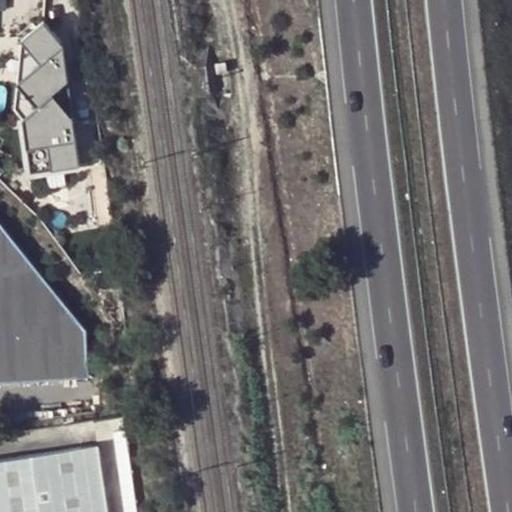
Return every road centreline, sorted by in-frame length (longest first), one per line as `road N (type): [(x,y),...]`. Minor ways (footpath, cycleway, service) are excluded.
road 1 (motorway): [(505,511),(443,0)]
road 2 (motorway): [(354,0),(414,511)]
